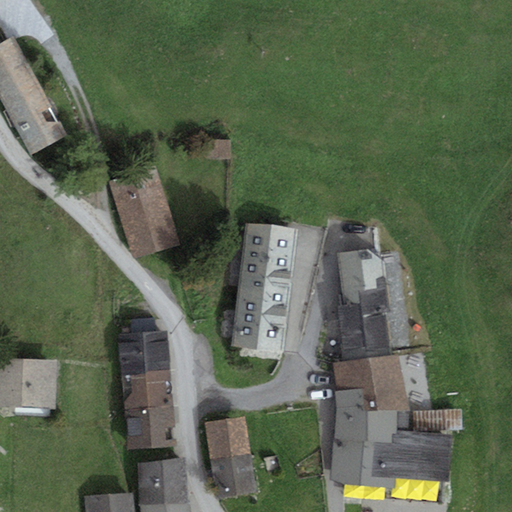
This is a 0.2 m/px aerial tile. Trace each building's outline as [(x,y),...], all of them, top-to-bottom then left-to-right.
[(68,135),(14,36),(0,43),(0,99),(30,155),(68,135)] [(230,157),(230,139),(204,140),(204,158),(230,157)] [(155,166),(107,181),(133,258),(180,243),(155,166)] [(246,223),(232,346),(284,352),(298,229),(246,223)] [(340,308),(348,359),(390,353),(384,311),(389,311),(382,260),(368,249),(337,253),(344,307),(340,308)] [(146,371),(170,369),(167,331),(119,335),(122,375),(146,373),(146,371)] [(337,407),(331,479),(345,484),(343,494),(443,503),(444,482),(449,482),(452,435),(409,431),(410,409),(399,352),(390,353),(348,359),(333,361),(337,407)] [(57,360),(0,358),(0,405),(55,407),(57,360)] [(122,375),(125,409),(174,405),(170,369),(146,371),(146,373),(122,375)] [(125,409),(128,449),(177,445),(174,405),(125,409)] [(462,409),(413,410),(413,430),(462,429),(462,409)] [(245,415),(205,422),(216,497),(257,491),(245,415)] [(136,462),(141,505),(189,499),(183,457),(136,462)] [(134,511),(133,493),(86,496),(86,511),(134,511)] [(141,511),(190,511),(189,499),(141,505),(141,511)]
